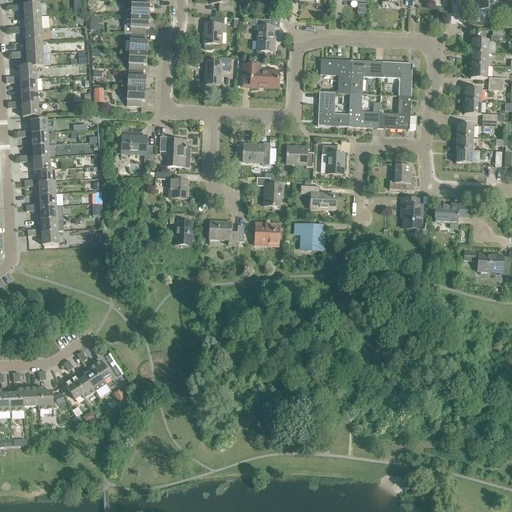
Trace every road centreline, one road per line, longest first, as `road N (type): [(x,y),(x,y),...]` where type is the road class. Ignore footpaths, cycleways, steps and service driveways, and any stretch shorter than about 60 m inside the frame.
road 1 (residential): [(424,121),(430,49),(334,40),(297,47),(289,110),(210,112)]
road 2 (residential): [(0,271),(12,256),(13,236),(0,103)]
road 3 (residential): [(210,112),(173,111),(164,102),(180,0)]
road 4 (residential): [(358,213),(366,149),(422,150)]
